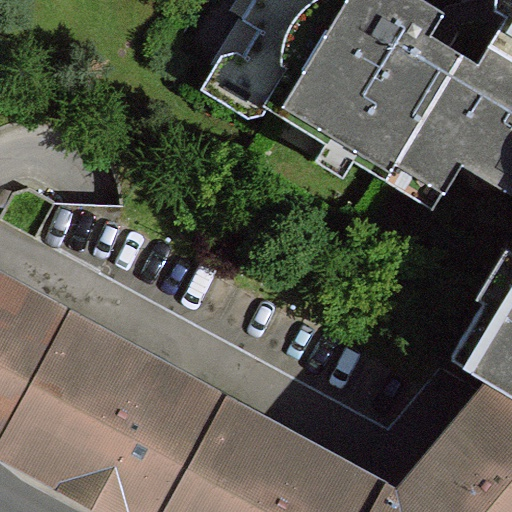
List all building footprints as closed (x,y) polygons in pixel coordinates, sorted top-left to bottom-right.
[(455,354),(494,375),(511,386),(511,0),(501,0),(478,38),(459,26),(440,57),(402,34),(421,3),(415,0),(174,0),(151,38),(206,71),(303,131),(305,132),(312,120),(370,156),(375,147),(421,175),(440,149),(503,188),(508,204),(511,206),(511,233),(442,347),(455,354)] [(474,0),(459,26),(478,38),(501,0),(474,0)] [(459,26),(421,3),(402,34),(440,57),(459,26)] [(411,196),(421,175),(375,147),(370,156),(312,120),(305,132),(303,131),(294,145),(322,163),(331,148),(411,196)] [(0,268),(0,435),(102,491),(139,511),(511,511),(511,386),(494,375),(400,489),(72,308),(16,277),(0,268)]
